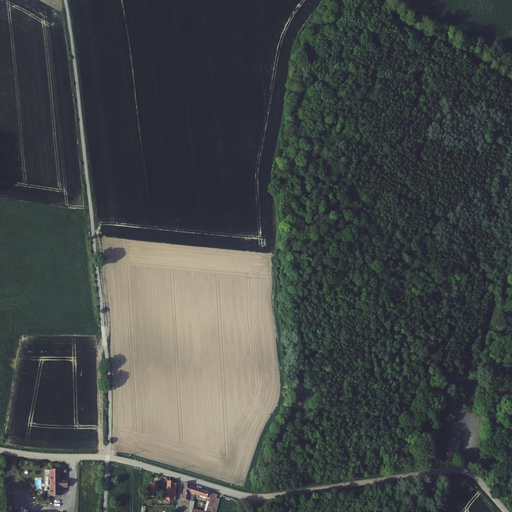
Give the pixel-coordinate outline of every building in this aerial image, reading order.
[(449,451),(449,461),(458,461),(459,450),(448,449),(448,451),(449,451)] [(51,492),(51,497),(60,496),(60,488),(68,488),(68,481),(60,481),(60,477),(61,477),(60,470),(51,470),(52,477),(50,478),(51,482),(52,483),(51,484),(51,489),(52,489),(52,492),(51,492)] [(162,478),(156,477),(154,494),(159,495),(162,478)] [(168,499),(153,498),(152,504),(174,506),(175,498),(177,498),(178,481),(176,481),(176,479),(170,479),(168,499)] [(192,484),(185,483),(181,511),(188,511),(192,492),(213,498),(210,511),(191,509),(190,511),(214,511),(217,499),(215,498),(217,492),(193,486),(192,484)]
